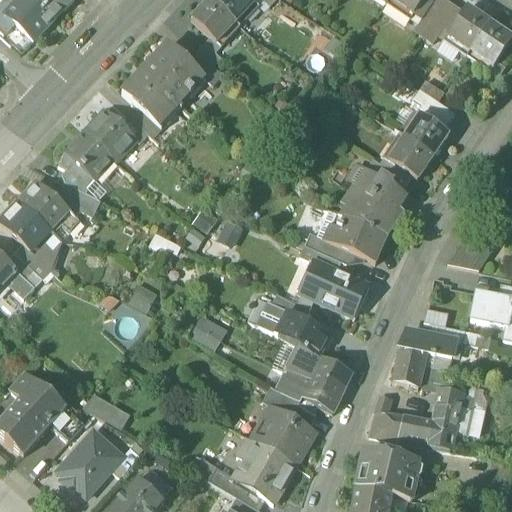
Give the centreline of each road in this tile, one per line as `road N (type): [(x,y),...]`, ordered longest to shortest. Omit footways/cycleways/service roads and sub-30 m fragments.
road 1 (residential): [(511,107),(405,285),(315,511)]
road 2 (residential): [(136,0),(48,96)]
